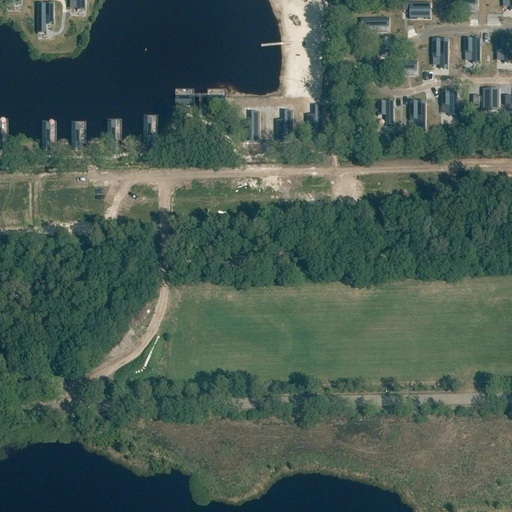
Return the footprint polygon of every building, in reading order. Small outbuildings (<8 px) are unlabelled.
[(85,9),(85,0),(69,0),(70,2),(77,2),(77,11),(85,11),(85,9)] [(439,0),(439,12),(460,12),(460,0),(439,0)] [(490,0),(490,15),(505,15),(504,0),(490,0)] [(397,3),(397,17),(418,17),(418,3),(397,3)] [(53,24),(53,5),(38,5),(38,9),(38,34),(46,34),(46,25),(53,25),(53,24)] [(366,21),(366,35),(387,35),(387,21),(366,21)] [(462,46),(462,66),(476,66),(476,46),(462,46)] [(486,47),(486,68),(500,68),(500,47),(486,47)] [(435,54),(435,75),(449,75),(449,54),(435,54)] [(394,64),(394,78),(415,78),(414,64),(394,64)] [(205,74),(205,95),(219,95),(219,74),(205,74)] [(179,76),(179,96),(193,96),(193,75),(179,76)] [(495,108),(495,129),(509,129),(509,108),(495,108)] [(456,109),(456,129),(470,129),(470,109),(456,109)] [(424,110),(424,131),(438,131),(438,110),(424,110)] [(147,112),(148,133),(162,133),(162,112),(147,112)] [(93,115),(93,136),(108,136),(108,115),(93,115)] [(365,115),(365,135),(379,135),(379,115),(365,115)] [(394,115),(394,136),(408,136),(408,115),(394,115)] [(121,116),(121,137),(135,137),(135,116),(121,116)] [(62,117),(62,138),(76,138),(76,117),(62,117)] [(0,118),(0,139),(10,140),(10,119),(0,118)] [(27,118),(27,139),(41,139),(41,118),(27,118)] [(236,120),(236,140),(250,140),(250,120),(236,120)] [(263,122),(263,143),(278,143),(278,122),(263,122)] [(292,123),(292,144),(306,144),(306,123),(292,123)] [(399,167),(399,187),(414,187),(413,167),(399,167)] [(355,168),(355,189),(369,189),(369,168),(355,168)] [(374,174),(374,195),(389,195),(389,174),(374,174)] [(213,178),(213,198),(227,198),(227,178),(213,178)] [(241,178),(241,199),(255,199),(255,178),(241,178)] [(297,180),(297,200),(311,200),(311,180),(297,180)] [(267,181),(267,202),(281,202),(281,181),(267,181)] [(182,182),(182,203),(196,202),(196,182),(182,182)] [(76,187),(66,197),(81,212),(91,202),(76,187)] [(155,187),(155,207),(169,207),(169,187),(155,187)] [(47,191),(37,201),(51,216),(61,206),(47,191)] [(0,192),(0,211),(9,202),(0,192)]
